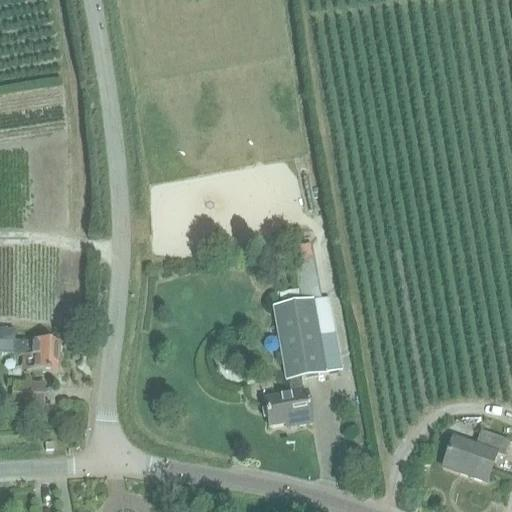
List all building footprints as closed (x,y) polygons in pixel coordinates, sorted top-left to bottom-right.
[(311,246),(291,250),(294,263),(313,259),(311,246)] [(313,304),(321,302),(313,259),(294,263),(300,299),(281,303),(282,309),(273,310),(286,383),(289,383),(301,381),(325,376),(341,373),(335,338),(319,340),(313,304)] [(59,346),(14,343),(15,333),(0,332),(0,356),(1,357),(13,357),(27,358),(26,374),(58,376),(59,346)] [(304,395),(301,381),(289,383),(292,397),(264,402),(269,430),(293,426),(294,430),(311,427),(306,395),(304,395)] [(43,410),(44,387),(12,385),(11,409),(43,410)] [(504,459),(510,444),(480,434),(475,448),(453,440),(443,468),(470,478),(469,480),(486,486),(496,456),(504,459)]
